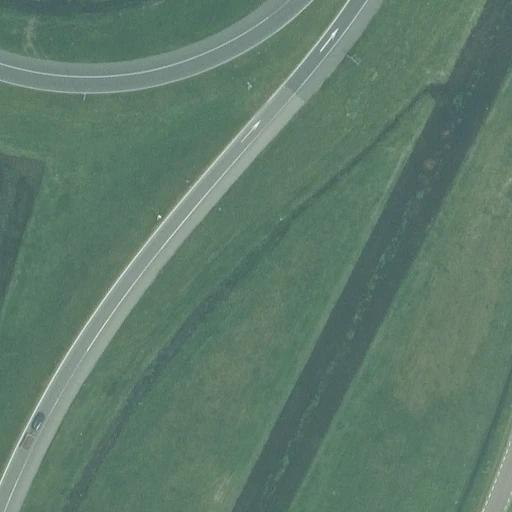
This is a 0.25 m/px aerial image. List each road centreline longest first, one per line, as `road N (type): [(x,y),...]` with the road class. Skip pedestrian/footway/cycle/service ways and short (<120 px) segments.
road 1 (motorway): [(0,511),(46,411),(120,293),(321,61),(362,0)]
road 2 (motorway): [(303,0),(242,47),(166,77),(95,86),(0,72)]
